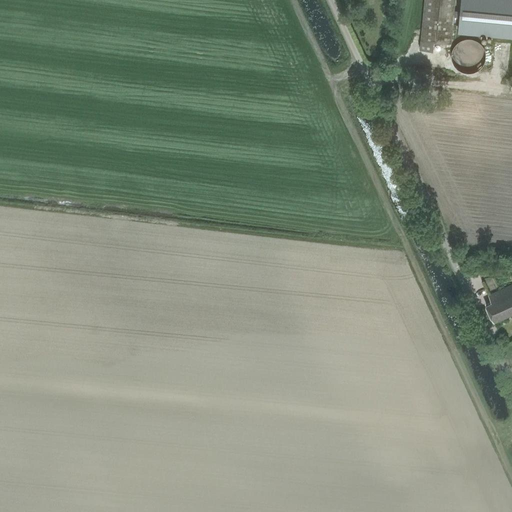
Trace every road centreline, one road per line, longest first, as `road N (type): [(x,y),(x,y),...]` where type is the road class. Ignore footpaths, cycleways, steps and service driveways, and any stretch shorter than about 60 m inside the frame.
road 1 (tertiary): [(511,382),(331,0)]
road 2 (track): [(371,86),(414,81),(511,91)]
